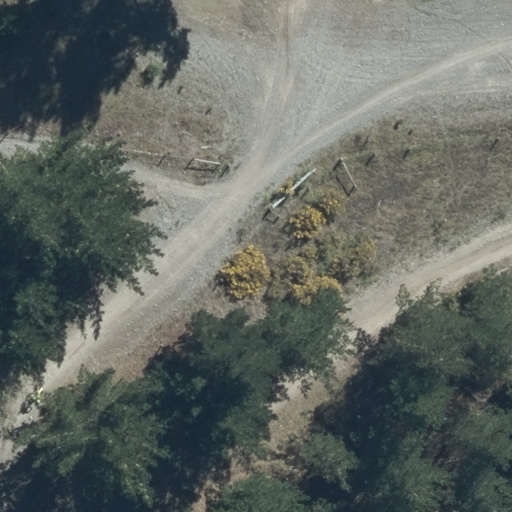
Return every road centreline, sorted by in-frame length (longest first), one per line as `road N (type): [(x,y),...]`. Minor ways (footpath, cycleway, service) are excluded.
road 1 (track): [(511,239),(426,269),(120,500),(89,511)]
road 2 (track): [(285,127),(249,193),(57,379),(0,456)]
road 3 (unclassified): [(511,95),(285,127),(137,0)]
